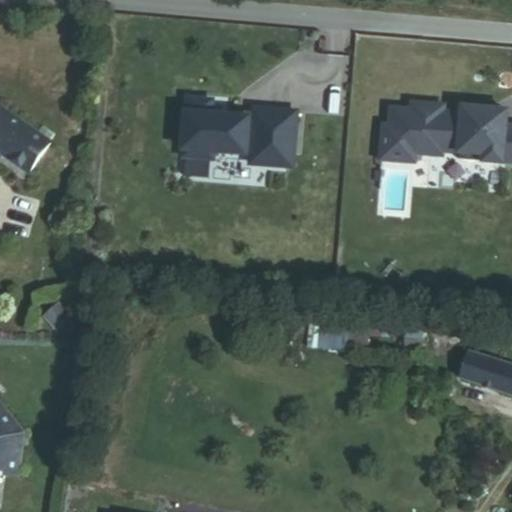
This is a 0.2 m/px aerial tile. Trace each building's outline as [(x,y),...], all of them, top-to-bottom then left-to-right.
[(223,104),(199,102),(194,158),(223,161),(224,153),(260,156),(259,166),(295,169),(297,148),(303,148),(306,116),(264,112),(263,122),(222,118),(223,104)] [(0,107),(0,158),(3,155),(29,173),(50,142),(0,107)] [(449,136),(448,155),(464,156),(464,163),(509,167),(509,165),(511,165),(511,129),(511,122),(511,119),(494,118),(494,113),(468,110),(468,117),(448,115),(446,135),(449,136)] [(368,353),(369,337),(370,327),(316,323),(314,349),(368,353)] [(369,337),(410,341),(411,333),(412,333),(410,329),(370,327),(369,337)] [(410,352),(425,353),(426,333),(412,333),(411,333),(410,341),(410,352)] [(511,369),(473,356),(465,382),(511,398),(511,369)] [(24,434),(0,402),(0,478),(4,479),(4,476),(18,478),(24,434)]
